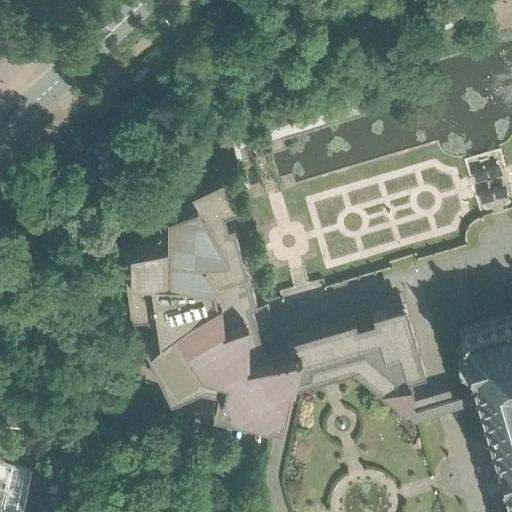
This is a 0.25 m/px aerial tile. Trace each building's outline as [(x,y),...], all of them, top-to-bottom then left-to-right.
[(86,151),(87,151),(102,167),(103,168),(104,168),(105,168),(105,167),(121,153),(121,152),(122,152),(122,151),(122,150),(121,150),(121,149),(106,134),(106,133),(105,133),(105,132),(104,133),(103,133),(87,148),(87,149),(86,149),(86,150),(86,151)] [(74,178),(66,171),(57,182),(65,188),(74,178)] [(154,206),(162,224),(153,233),(137,235),(128,236),(122,236),(128,284),(129,292),(131,311),(147,309),(154,324),(155,326),(141,332),(171,394),(201,381),(219,386),(215,408),(262,419),(277,422),(282,423),(292,379),(353,361),(354,362),(404,403),(413,413),(421,411),(460,400),(477,395),(491,443),(505,490),(511,511),(511,315),(475,326),(468,328),(458,331),(462,343),(460,343),(455,351),(458,360),(465,364),(467,363),(475,387),(458,392),(416,405),(408,398),(414,391),(410,375),(405,370),(423,366),(403,299),(372,308),(373,314),(356,319),(354,313),(296,331),(298,337),(265,347),(265,346),(263,338),(253,306),(251,298),(256,294),(246,261),(244,256),(231,217),(226,220),(221,204),(233,199),(221,172),(154,206)] [(0,418),(26,427),(36,394),(38,386),(0,375),(0,418)] [(0,460),(0,511),(19,511),(28,466),(0,460)]
